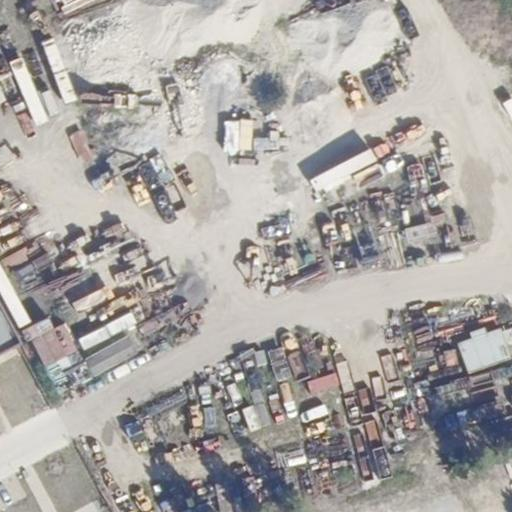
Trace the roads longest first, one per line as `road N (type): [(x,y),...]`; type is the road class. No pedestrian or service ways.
road 1 (track): [(511,259),(360,270),(0,459)]
road 2 (track): [(511,181),(421,0)]
